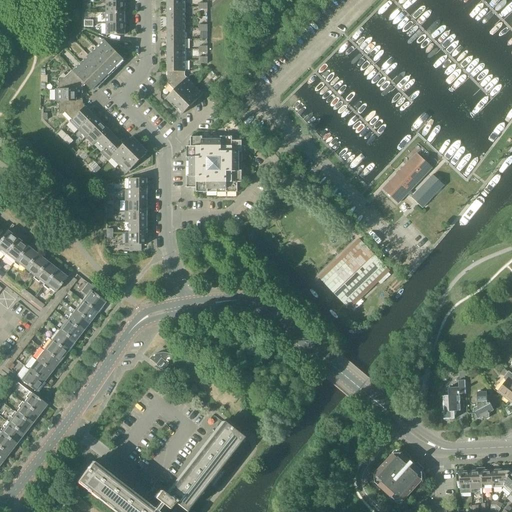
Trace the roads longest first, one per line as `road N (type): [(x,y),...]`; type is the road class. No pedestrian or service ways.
road 1 (residential): [(171,268),(166,148),(126,102),(145,66),(145,0)]
road 2 (tertiary): [(0,510),(127,341)]
road 3 (tertiary): [(365,394),(438,448),(511,447)]
road 4 (tertiary): [(365,394),(249,304)]
